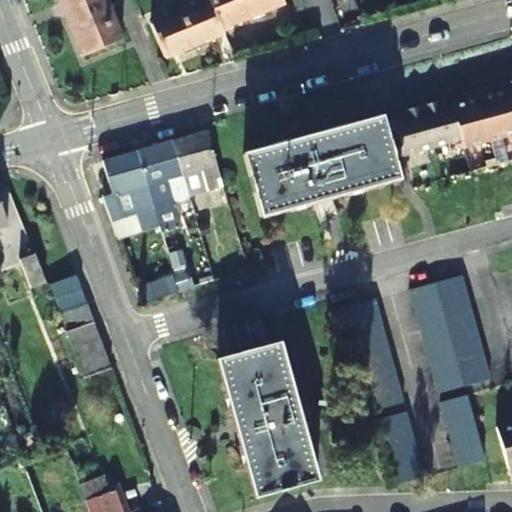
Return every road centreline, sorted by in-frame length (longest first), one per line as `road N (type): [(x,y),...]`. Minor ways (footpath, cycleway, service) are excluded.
road 1 (tertiary): [(51,139),(511,11)]
road 2 (residential): [(511,229),(122,335)]
road 3 (unclassified): [(51,139),(122,335)]
road 4 (residential): [(320,511),(511,505)]
road 5 (unclassified): [(122,335),(188,511)]
road 6 (residential): [(0,13),(51,139)]
